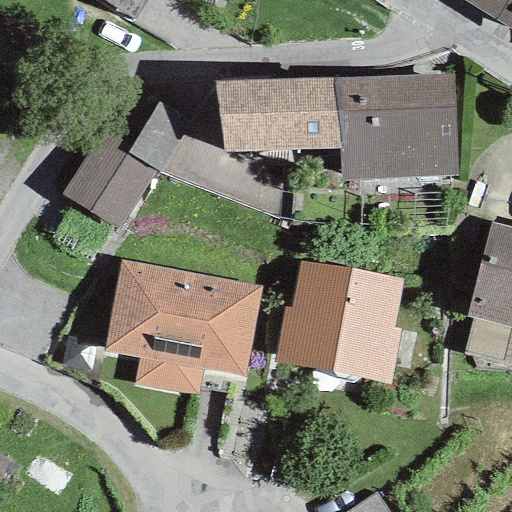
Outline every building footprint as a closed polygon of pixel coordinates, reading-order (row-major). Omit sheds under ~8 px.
[(125,0),(88,0),(114,17),(125,0)] [(511,26),(511,0),(454,0),(508,33),(511,26)] [(441,88),(216,96),(218,150),(319,146),(320,181),(444,176),(441,88)] [(178,128),(146,107),(112,157),(87,140),(52,192),(109,230),(178,128)] [(511,237),(475,227),(449,319),(511,336),(511,237)] [(395,284),(284,259),(260,365),(371,390),(395,284)] [(254,290),(107,262),(89,353),(131,361),(126,387),(187,399),(192,374),(236,383),(254,290)] [(377,511),(368,498),(347,511),(377,511)]
